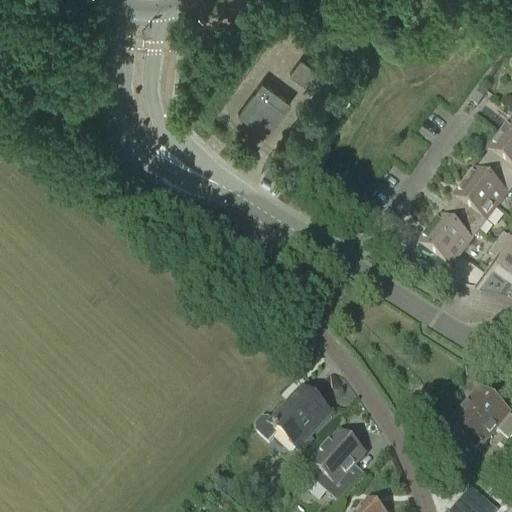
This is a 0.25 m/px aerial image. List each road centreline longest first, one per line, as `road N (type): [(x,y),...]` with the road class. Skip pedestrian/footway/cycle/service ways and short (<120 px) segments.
road 1 (residential): [(253,207),(257,266),(307,315),(381,421),(423,511)]
road 2 (secondary): [(126,10),(121,73),(138,140),(192,173)]
road 3 (residential): [(350,265),(461,119)]
road 4 (secondary): [(192,173),(157,120),(149,87),(159,14)]
road 5 (secondary): [(481,349),(350,265)]
